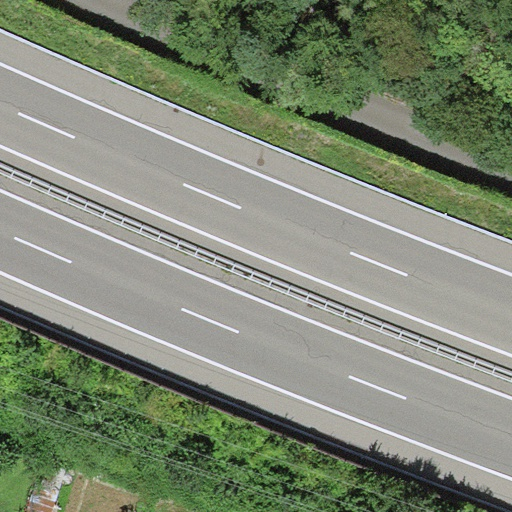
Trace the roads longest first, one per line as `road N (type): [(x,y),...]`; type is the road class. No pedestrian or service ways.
road 1 (motorway): [(511,311),(0,101)]
road 2 (motorway): [(0,232),(511,440)]
road 3 (residential): [(100,0),(511,170)]
